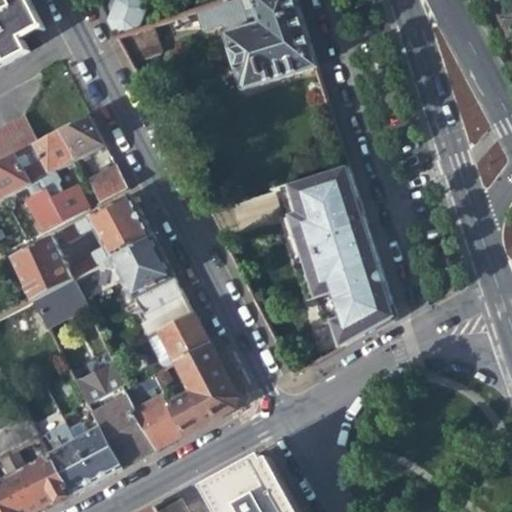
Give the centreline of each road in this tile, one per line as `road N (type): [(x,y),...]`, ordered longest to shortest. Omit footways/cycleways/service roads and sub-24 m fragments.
road 1 (residential): [(56,0),(275,417)]
road 2 (residential): [(275,417),(492,301)]
road 3 (secondary): [(398,0),(471,225)]
road 4 (residential): [(98,511),(275,417)]
road 5 (secondary): [(511,130),(438,0)]
